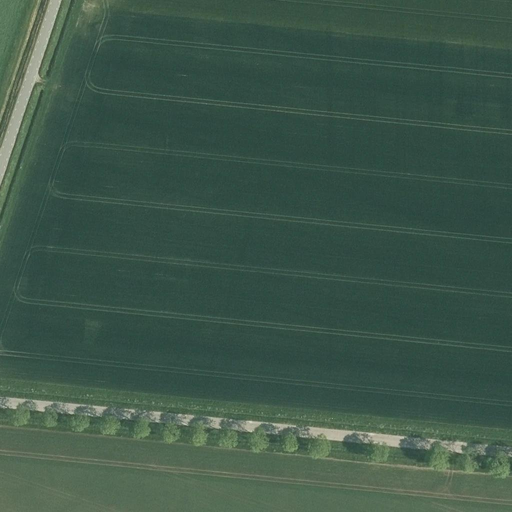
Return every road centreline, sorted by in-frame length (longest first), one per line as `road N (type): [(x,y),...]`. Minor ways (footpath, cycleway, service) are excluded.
road 1 (unclassified): [(511,453),(0,402)]
road 2 (tertiary): [(0,171),(56,0)]
